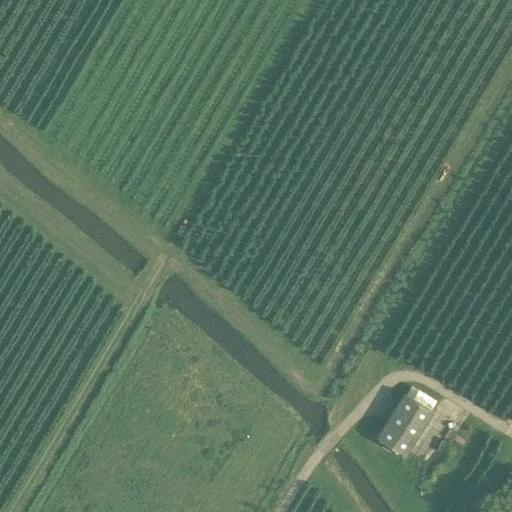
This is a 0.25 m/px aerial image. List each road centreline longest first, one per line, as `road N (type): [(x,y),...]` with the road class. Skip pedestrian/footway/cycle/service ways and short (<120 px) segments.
road 1 (track): [(16,511),(174,245)]
road 2 (track): [(283,511),(366,379)]
